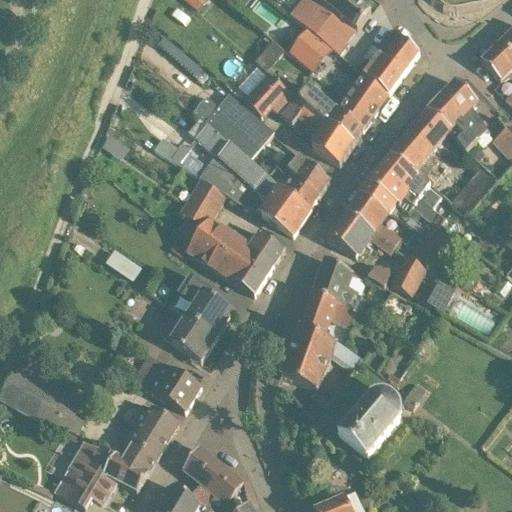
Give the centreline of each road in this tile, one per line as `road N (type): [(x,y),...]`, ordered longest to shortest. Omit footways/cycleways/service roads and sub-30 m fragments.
road 1 (track): [(0,379),(146,0)]
road 2 (residential): [(224,387),(350,190),(396,126),(456,64)]
road 3 (residential): [(141,511),(224,387)]
road 4 (residential): [(270,511),(224,387)]
